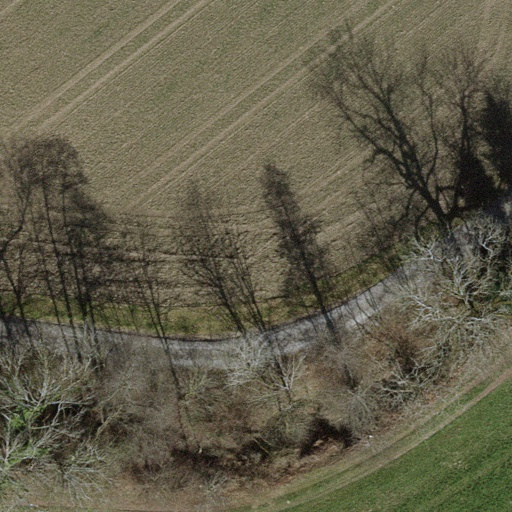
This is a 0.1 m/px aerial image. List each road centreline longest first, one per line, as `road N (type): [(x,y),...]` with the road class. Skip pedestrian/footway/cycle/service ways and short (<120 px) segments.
road 1 (track): [(511,214),(383,301),(238,349),(0,332)]
road 2 (track): [(511,357),(443,412),(344,473),(229,511)]
